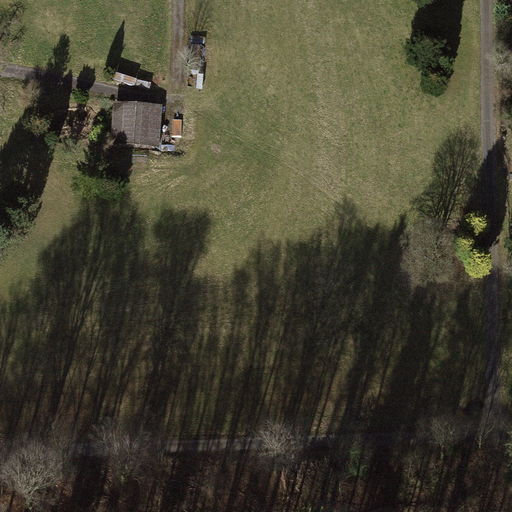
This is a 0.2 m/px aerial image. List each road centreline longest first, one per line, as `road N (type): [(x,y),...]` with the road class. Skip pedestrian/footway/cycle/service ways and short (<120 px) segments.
road 1 (track): [(511,429),(0,453)]
road 2 (track): [(488,0),(493,429)]
